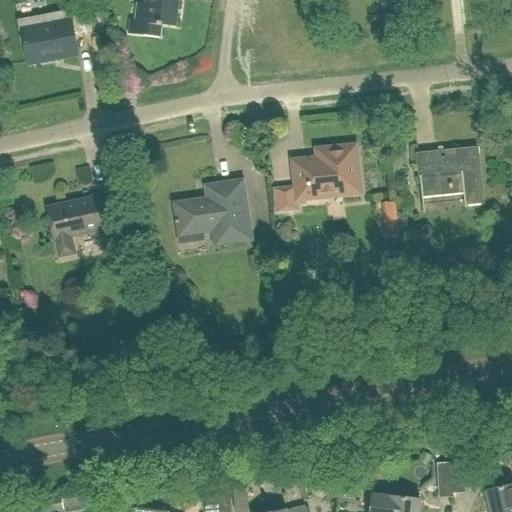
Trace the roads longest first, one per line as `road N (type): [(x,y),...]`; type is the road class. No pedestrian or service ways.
road 1 (secondary): [(0,459),(511,367)]
road 2 (residential): [(218,99),(511,68)]
road 3 (residential): [(0,145),(218,99)]
